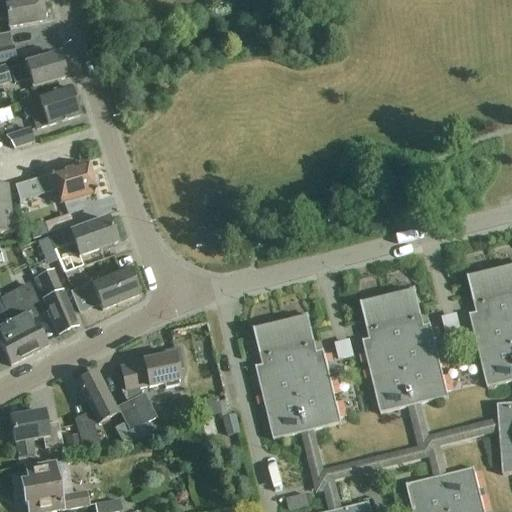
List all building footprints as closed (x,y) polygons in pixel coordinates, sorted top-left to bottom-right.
[(44,23),(40,0),(30,0),(13,3),(0,5),(0,21),(6,20),(8,29),(44,23)] [(0,65),(17,62),(13,47),(0,49),(0,65)] [(66,80),(59,54),(25,64),(27,71),(23,72),(21,67),(10,71),(13,83),(28,78),(32,91),(66,80)] [(0,88),(11,85),(6,68),(0,69),(0,88)] [(21,105),(26,118),(31,117),(36,131),(80,117),(70,89),(21,105)] [(8,109),(0,111),(0,125),(12,122),(8,109)] [(29,130),(5,137),(13,150),(33,143),(29,130)] [(22,186),(14,189),(18,199),(19,202),(26,200),(55,191),(59,205),(95,194),(87,166),(22,185),(22,186)] [(0,235),(13,234),(6,187),(0,187),(0,235)] [(48,236),(75,228),(71,217),(45,225),(48,236)] [(116,245),(107,221),(69,235),(68,231),(49,238),(63,275),(82,268),(78,259),(116,245)] [(511,265),(505,267),(506,270),(487,275),(487,272),(469,276),(478,314),(471,316),(489,389),(511,383),(511,406),(499,408),(500,423),(430,439),(422,406),(450,399),(432,325),(425,327),(416,289),(398,294),(399,296),(380,301),(380,298),(362,303),(371,340),(364,342),(382,415),(408,409),(418,451),(325,473),(315,432),(343,425),(325,351),(319,353),(309,316),(292,320),(292,323),(274,327),(273,325),(255,329),(264,366),(257,368),(275,442),(301,435),(316,498),(324,496),(328,511),(372,511),(371,505),(343,511),(342,511),(336,485),(430,463),(434,482),(408,488),(413,511),(485,511),(476,472),(447,479),(441,451),(501,437),(504,477),(511,476),(511,265)] [(57,337),(77,329),(53,271),(38,278),(47,299),(42,301),(57,337)] [(101,312),(139,297),(129,271),(71,294),(79,313),(99,305),(101,312)] [(11,323),(29,358),(47,349),(32,319),(42,313),(34,297),(7,311),(11,323)] [(0,347),(10,368),(29,358),(11,323),(7,311),(5,313),(0,315),(0,347)] [(454,335),(470,331),(466,314),(450,319),(454,335)] [(348,361),(364,357),(360,340),(344,344),(348,361)] [(141,365),(129,367),(120,369),(124,392),(125,392),(127,404),(116,410),(124,424),(129,434),(156,419),(143,396),(141,397),(137,390),(148,388),(148,389),(163,386),(164,389),(176,387),(175,384),(179,383),(177,372),(181,371),(178,351),(159,354),(160,360),(143,363),(144,364),(141,365)] [(74,421),(82,445),(84,451),(98,447),(93,428),(118,415),(96,373),(76,383),(91,413),(74,421)] [(477,396),(452,403),(459,427),(484,420),(477,396)] [(42,440),(43,450),(61,447),(58,425),(45,427),(43,414),(9,419),(13,445),(31,442),(42,440)] [(228,439),(241,436),(237,417),(224,420),(228,439)] [(124,424),(114,429),(121,444),(131,438),(129,434),(124,424)] [(78,436),(65,438),(68,456),(80,454),(78,436)] [(298,490),(310,488),(305,462),(293,465),(298,490)] [(72,496),(66,463),(26,470),(29,482),(21,483),(25,506),(28,505),(28,511),(59,511),(89,507),(86,494),(72,496)] [(285,501),(287,511),(292,511),(309,508),(305,496),(285,501)] [(96,511),(121,511),(120,502),(95,506),(96,511)]
